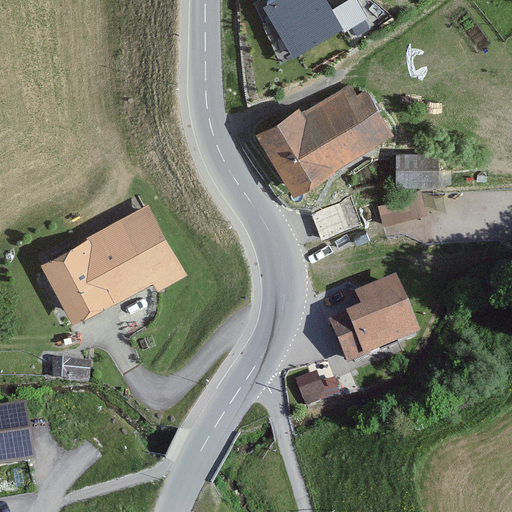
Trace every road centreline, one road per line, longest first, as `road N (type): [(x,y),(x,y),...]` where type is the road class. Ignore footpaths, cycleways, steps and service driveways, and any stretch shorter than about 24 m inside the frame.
road 1 (tertiary): [(259,362),(284,306),(283,267),(213,135),(204,0)]
road 2 (track): [(213,135),(345,72),(436,0)]
road 3 (tertiary): [(173,511),(259,362)]
road 4 (unclassified): [(305,511),(259,362)]
